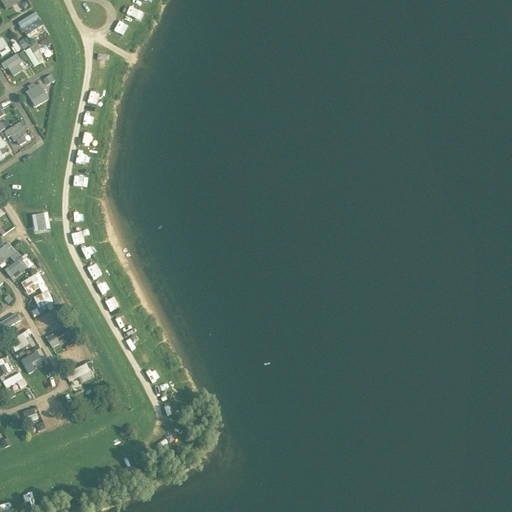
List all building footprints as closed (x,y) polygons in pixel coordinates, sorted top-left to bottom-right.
[(0,0),(0,1),(5,10),(19,1),(18,0),(0,0)] [(24,0),(22,0),(15,4),(20,11),(28,6),(24,0)] [(127,8),(126,15),(137,17),(139,10),(127,8)] [(33,34),(31,30),(42,25),(36,12),(16,21),(24,38),(33,34)] [(0,38),(0,56),(0,57),(10,50),(2,37),(0,38)] [(19,43),(23,50),(28,47),(24,40),(19,43)] [(17,54),(0,61),(0,64),(2,70),(6,68),(10,76),(21,71),(18,64),(20,63),(17,54)] [(42,79),(45,84),(55,79),(52,74),(42,79)] [(47,99),(42,91),(46,88),(41,81),(23,92),(33,108),(47,99)] [(24,122),(0,129),(0,132),(2,138),(11,135),(14,145),(24,142),(22,135),(27,133),(24,122)] [(73,160),(83,162),(85,152),(75,150),(73,160)] [(32,222),(35,234),(42,232),(39,220),(32,222)] [(83,233),(73,234),(74,244),(84,242),(83,233)] [(0,264),(9,259),(11,262),(18,257),(8,242),(0,247),(0,264)] [(9,280),(26,269),(19,258),(2,269),(9,280)] [(22,262),(27,268),(31,265),(27,259),(22,262)] [(36,309),(51,303),(39,273),(19,281),(25,297),(31,295),(36,309)] [(14,313),(0,320),(0,329),(3,335),(21,325),(14,313)] [(17,334),(17,335),(7,341),(15,352),(27,343),(24,338),(30,333),(26,328),(17,334)] [(60,331),(44,336),(48,348),(57,345),(55,337),(61,335),(60,331)] [(62,359),(64,363),(83,357),(79,345),(57,352),(59,360),(62,359)] [(67,382),(79,376),(81,382),(92,376),(85,363),(63,374),(67,382)] [(0,381),(4,388),(10,385),(12,391),(25,385),(20,372),(0,381)] [(40,417),(59,411),(55,399),(36,405),(40,417)] [(24,422),(36,419),(33,408),(21,411),(24,422)]
